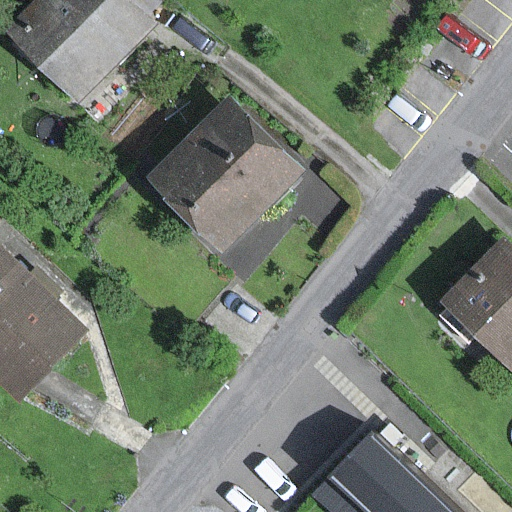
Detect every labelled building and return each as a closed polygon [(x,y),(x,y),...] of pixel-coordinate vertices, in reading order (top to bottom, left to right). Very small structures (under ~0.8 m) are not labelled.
[(157,23),(134,0),(38,0),(12,26),(83,97),(157,23)] [(309,171),(231,99),(152,183),(230,256),(309,171)] [(511,245),(505,238),(442,305),(511,369),(511,245)] [(61,293),(0,245),(0,380),(29,403),(87,328),(54,303),(61,293)] [(457,511),(376,433),(316,495),(333,511),(457,511)]
